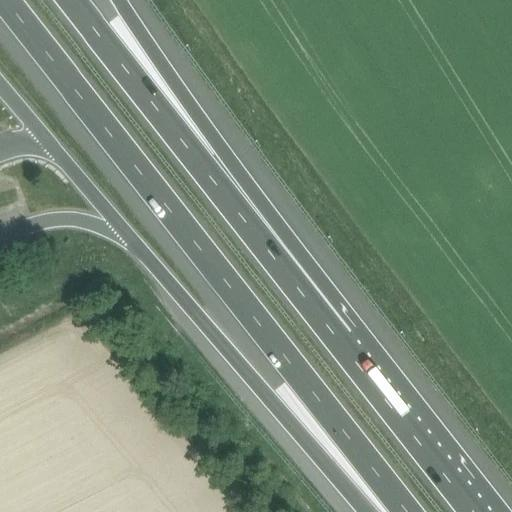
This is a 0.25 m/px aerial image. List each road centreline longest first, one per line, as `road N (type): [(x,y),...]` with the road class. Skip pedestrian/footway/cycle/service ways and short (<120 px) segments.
road 1 (motorway): [(4,0),(407,511)]
road 2 (motorway): [(343,346),(69,0)]
road 3 (motorway): [(343,346),(232,161),(121,0)]
road 4 (motorway): [(128,235),(368,511)]
road 5 (motorway): [(473,511),(343,346)]
